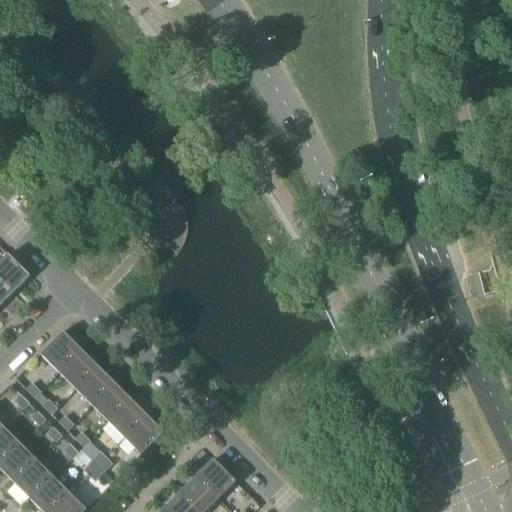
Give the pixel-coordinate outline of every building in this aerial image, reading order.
[(7,256),(0,262),(0,288),(9,298),(29,278),(7,256)] [(0,288),(0,306),(9,298),(0,288)] [(40,356),(59,375),(81,352),(62,334),(40,356)] [(59,375),(75,392),(98,369),(81,352),(59,375)] [(75,392),(91,408),(114,385),(98,369),(75,392)] [(25,391),(34,400),(40,394),(31,385),(25,391)] [(91,408),(108,424),(130,402),(114,385),(91,408)] [(29,406),(20,397),(14,403),(23,412),(29,406)] [(42,407),(50,416),(57,410),(48,401),(42,407)] [(108,424),(124,441),(147,418),(130,402),(108,424)] [(45,422),(36,413),(30,419),(39,428),(45,422)] [(58,424),(67,433),(73,427),(64,418),(58,424)] [(147,418),(124,441),(140,457),(163,434),(147,418)] [(0,434),(0,466),(20,447),(4,430),(0,434)] [(61,438),(52,430),(47,435),(56,444),(61,438)] [(74,440),(83,449),(90,443),(81,434),(74,440)] [(78,455),(69,446),(63,452),(72,461),(78,455)] [(0,466),(0,471),(14,486),(37,463),(20,447),(0,466)] [(100,454),(91,463),(97,469),(106,460),(100,454)] [(106,460),(97,469),(103,475),(112,466),(106,460)] [(212,461),(192,481),(215,503),(235,483),(212,461)] [(14,486),(31,503),(53,480),(37,463),(14,486)] [(83,472),(88,477),(97,469),(91,463),(83,472)] [(97,469),(88,477),(95,483),(103,475),(97,469)] [(31,503),(40,511),(53,511),(70,496),(53,480),(31,503)] [(192,481),(177,497),(192,511),(206,511),(215,503),(192,481)] [(70,496),(53,511),(84,511),(85,511),(70,496)] [(192,511),(177,497),(161,511),(192,511)]
